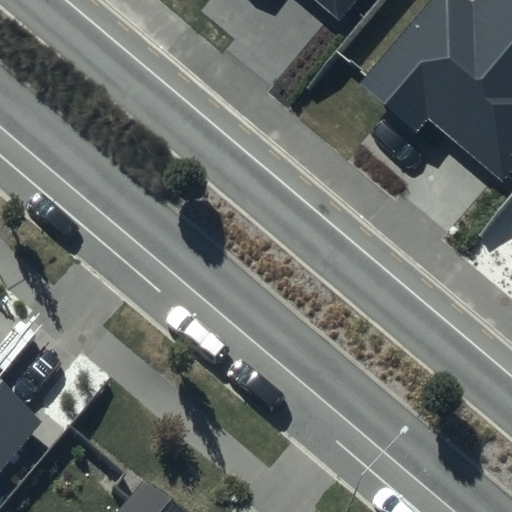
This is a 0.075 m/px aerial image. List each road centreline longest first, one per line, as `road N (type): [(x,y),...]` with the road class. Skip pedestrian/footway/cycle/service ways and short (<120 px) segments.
road 1 (secondary): [(486,511),(0,101)]
road 2 (secondary): [(35,0),(511,401)]
